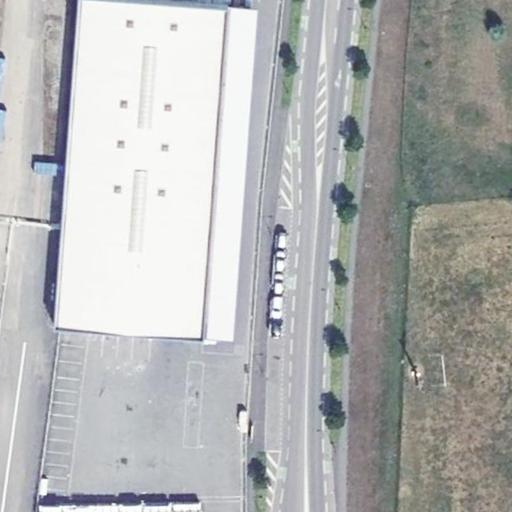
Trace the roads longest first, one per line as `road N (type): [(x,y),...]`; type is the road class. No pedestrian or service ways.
road 1 (tertiary): [(334,0),(317,187),(304,511)]
road 2 (unknown): [(251,511),(226,413),(192,385),(132,368)]
